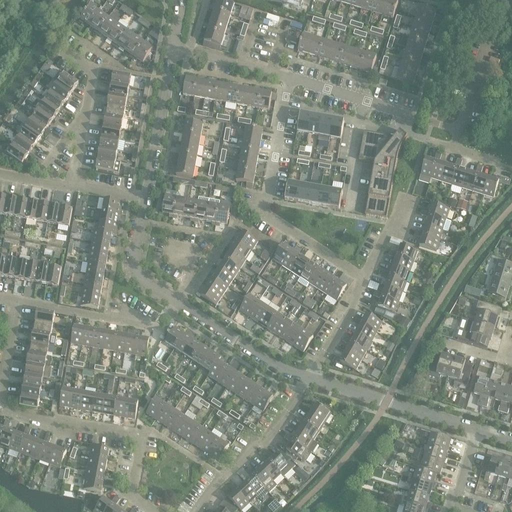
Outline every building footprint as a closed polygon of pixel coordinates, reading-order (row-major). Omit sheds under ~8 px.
[(218,0),(214,11),(231,16),(234,5),(218,0)] [(364,0),(353,0),(352,7),(362,10),(364,0)] [(376,0),(364,0),(362,10),(372,13),(376,0)] [(387,0),(376,0),(372,13),(383,16),(387,0)] [(398,3),(388,0),(387,0),(383,16),(393,19),(398,3)] [(92,4),(91,6),(79,22),(83,25),(84,23),(90,27),(100,13),(102,9),(95,4),(92,4)] [(420,7),(417,18),(433,23),(438,8),(431,6),(430,11),(420,7)] [(214,11),(211,21),(228,26),(231,16),(214,11)] [(100,13),(90,27),(96,31),(95,33),(97,35),(109,19),(100,13)] [(112,15),(109,19),(97,35),(100,37),(102,35),(108,39),(118,25),(121,21),(112,15)] [(433,23),(417,18),(413,28),(430,34),(433,23)] [(121,21),(118,25),(108,39),(114,43),(113,46),(115,47),(127,31),(129,27),(121,21)] [(211,21),(208,31),(224,37),(228,26),(211,21)] [(430,34),(413,28),(410,39),(426,44),(430,34)] [(127,31),(115,47),(118,49),(119,47),(126,52),(135,37),(127,31)] [(208,31),(203,47),(209,48),(211,44),(221,47),(224,37),(208,31)] [(314,39),(303,35),(298,52),(309,55),(314,39)] [(135,37),(126,52),(132,56),(130,58),(133,60),(144,44),(135,37)] [(324,42),(314,39),(309,55),(319,58),(324,42)] [(426,44),(410,39),(407,49),(423,54),(426,44)] [(335,45),(324,42),(319,58),(330,61),(335,45)] [(144,44),(133,60),(136,62),(137,60),(147,67),(151,61),(147,59),(154,50),(144,44)] [(345,48),(335,45),(330,61),(340,65),(345,48)] [(355,51),(345,48),(340,65),(350,68),(355,51)] [(423,54),(407,49),(404,59),(420,65),(423,54)] [(366,55),(355,51),(350,68),(361,71),(366,55)] [(376,58),(366,55),(361,71),(376,76),(378,69),(373,68),(376,58)] [(420,65),(404,59),(400,70),(417,75),(420,65)] [(51,65),(47,63),(43,69),(47,71),(51,65)] [(417,75),(400,70),(397,80),(413,86),(417,75)] [(39,74),(35,81),(39,83),(43,77),(39,74)] [(64,74),(58,84),(72,94),(79,84),(64,74)] [(114,74),(112,85),(129,88),(131,77),(114,74)] [(183,96),(194,98),(197,81),(186,79),(183,96)] [(39,83),(35,81),(30,87),(34,89),(39,83)] [(208,83),(197,81),(194,98),(205,100),(208,83)] [(218,85),(208,83),(205,100),(216,102),(218,85)] [(72,94),(58,84),(52,92),(66,102),(72,94)] [(129,88),(112,85),(110,95),(127,99),(129,88)] [(229,87),(218,85),(216,102),(226,104),(229,87)] [(240,89),(229,87),(226,104),(237,106),(240,89)] [(250,91),(240,89),(237,106),(247,108),(250,91)] [(261,93),(250,91),(247,108),(258,110),(261,93)] [(26,92),(22,98),(26,101),(30,95),(26,92)] [(66,102),(52,92),(45,101),(60,111),(66,102)] [(277,95),(261,93),(258,110),(269,112),(271,101),(276,102),(277,95)] [(127,99),(110,95),(108,106),(125,109),(127,99)] [(22,98),(18,105),(22,107),(26,101),(22,98)] [(60,111),(45,101),(39,110),(53,120),(60,111)] [(125,109),(108,106),(106,117),(123,121),(125,109)] [(14,110),(10,116),(14,119),(18,113),(14,110)] [(53,120),(39,110),(33,119),(47,129),(53,120)] [(308,135),(312,116),(301,114),(297,133),(308,135)] [(9,125),(14,119),(10,116),(5,122),(9,125)] [(319,137),(323,118),(312,116),(308,135),(319,137)] [(123,121),(106,117),(104,127),(122,130),(123,121)] [(187,118),(184,133),(201,136),(203,125),(193,123),(193,119),(187,118)] [(330,138),(333,120),(323,118),(319,137),(318,141),(329,143),(330,138)] [(47,129),(33,119),(27,128),(41,138),(47,129)] [(341,140),(344,122),(333,120),(330,138),(341,140)] [(122,130),(104,127),(102,138),(120,141),(122,130)] [(41,138),(27,128),(20,137),(35,147),(41,138)] [(246,128),(244,139),(261,142),(263,131),(246,128)] [(400,132),(395,138),(364,133),(359,161),(375,164),(366,215),(387,219),(396,166),(397,164),(397,162),(398,160),(398,158),(399,156),(399,154),(400,152),(402,148),(403,146),(404,144),(405,141),(408,138),(400,132)] [(201,136),(184,133),(182,144),(199,147),(201,136)] [(35,147),(20,137),(14,146),(29,156),(35,147)] [(120,141),(102,138),(101,149),(118,152),(120,141)] [(261,142),(244,139),(242,150),(259,153),(261,142)] [(29,156),(14,146),(10,144),(5,151),(8,154),(8,155),(22,165),(29,156)] [(199,147),(182,144),(180,155),(197,158),(199,147)] [(118,152),(101,149),(99,159),(116,163),(118,152)] [(259,153),(242,150),(240,161),(257,164),(259,153)] [(197,158),(180,155),(178,165),(195,168),(197,158)] [(441,159),(436,157),(434,162),(437,162),(431,179),(442,183),(447,166),(439,163),(441,159)] [(116,163),(99,159),(97,170),(114,173),(116,163)] [(426,159),(421,175),(419,182),(430,185),(431,179),(437,162),(434,162),(426,159)] [(257,164),(240,161),(238,171),(255,174),(257,164)] [(460,170),(461,166),(456,164),(455,168),(457,169),(452,186),(462,189),(468,172),(460,170)] [(195,168),(178,165),(176,176),(193,179),(195,168)] [(457,169),(455,168),(447,166),(442,183),(452,186),(457,169)] [(482,172),(477,170),(476,174),(478,175),(473,192),(483,196),(488,178),(481,176),(482,172)] [(255,174),(238,171),(236,182),(247,184),(246,189),(247,189),(253,190),(255,174)] [(478,175),(476,174),(468,172),(462,189),(473,192),(478,175)] [(496,181),(488,178),(483,196),(494,199),(499,182),(501,183),(503,179),(497,177),(496,181)] [(285,201),(296,203),(300,185),(288,183),(285,201)] [(300,185),(296,203),(307,205),(310,187),(300,185)] [(310,187),(307,205),(318,207),(321,189),(310,187)] [(321,189),(318,207),(329,209),(332,191),(321,189)] [(332,191),(329,209),(340,211),(343,193),(332,191)] [(8,199),(0,197),(0,215),(5,216),(8,199)] [(163,214),(170,215),(170,218),(173,218),(177,199),(166,197),(163,214)] [(205,222),(209,205),(209,200),(199,198),(198,203),(194,222),(198,223),(198,220),(205,222)] [(19,201),(8,199),(5,216),(16,218),(19,201)] [(187,201),(177,199),(173,218),(177,219),(177,217),(184,218),(187,201)] [(105,200),(103,211),(121,215),(123,203),(105,200)] [(216,226),(219,207),(220,202),(209,200),(209,205),(205,222),(213,223),(213,226),(216,226)] [(30,203),(19,201),(16,218),(27,220),(30,203)] [(198,203),(187,201),(184,218),(192,219),(191,222),(194,222),(198,203)] [(40,205),(30,203),(27,220),(37,222),(40,205)] [(460,203),(458,209),(465,211),(467,205),(460,203)] [(51,207),(40,205),(37,222),(48,224),(51,207)] [(450,210),(433,205),(430,213),(426,212),(425,217),(429,218),(429,216),(446,221),(450,210)] [(62,209),(51,207),(48,224),(58,226),(62,209)] [(230,209),(219,207),(216,226),(219,227),(220,224),(227,226),(229,217),(230,209)] [(73,211),(62,209),(58,226),(70,228),(73,211)] [(121,215),(103,211),(101,222),(119,225),(121,215)] [(449,233),(452,223),(446,221),(429,216),(429,218),(426,226),(443,231),(449,233)] [(119,225),(101,222),(99,233),(112,235),(112,236),(117,236),(119,225)] [(443,231),(426,226),(424,234),(420,232),(418,238),(422,239),(423,236),(440,242),(443,231)] [(112,235),(99,233),(94,232),(92,243),(110,246),(112,236),(112,235)] [(243,233),(237,242),(252,252),(258,243),(243,233)] [(423,236),(422,239),(420,247),(437,253),(440,242),(423,236)] [(237,242),(231,251),(246,261),(252,252),(237,242)] [(110,246),(92,243),(90,254),(108,257),(110,246)] [(283,245),(275,257),(273,260),(283,266),(292,251),(283,245)] [(401,246),(398,254),(394,253),(392,258),(396,259),(397,257),(414,263),(418,252),(401,246)] [(231,251),(225,260),(240,270),(246,261),(231,251)] [(301,257),(293,252),(292,251),(283,266),(292,272),(301,257)] [(108,257),(90,254),(88,264),(106,268),(108,257)] [(310,263),(301,257),(292,272),(301,278),(310,263)] [(414,263),(397,257),(396,259),(393,267),(410,273),(414,263)] [(8,261),(0,259),(0,276),(5,278),(8,261)] [(30,260),(29,264),(26,282),(37,284),(41,262),(30,260)] [(225,260),(219,269),(234,279),(240,270),(225,260)] [(19,262),(8,261),(5,278),(16,280),(19,262)] [(511,265),(498,261),(488,294),(505,299),(511,277),(511,265)] [(29,264),(19,262),(16,280),(26,282),(29,264)] [(51,264),(41,262),(37,284),(48,285),(51,268),(51,264)] [(310,284),(320,269),(310,263),(301,278),(299,282),(308,287),(310,284)] [(106,268),(88,264),(86,275),(104,278),(106,268)] [(410,273),(393,267),(391,275),(387,273),(385,278),(389,280),(390,277),(406,283),(410,273)] [(62,270),(51,268),(48,285),(59,287),(62,270)] [(219,269),(213,279),(228,288),(234,279),(219,269)] [(328,275),(320,269),(310,284),(319,290),(328,275)] [(104,278),(86,275),(84,286),(102,289),(104,278)] [(338,281),(329,275),(328,275),(319,290),(328,296),(338,281)] [(390,277),(389,280),(386,287),(403,294),(406,283),(390,277)] [(213,279),(207,288),(222,297),(228,288),(213,279)] [(347,287),(338,281),(328,296),(337,302),(347,287)] [(102,289),(84,286),(83,296),(100,299),(102,289)] [(403,294),(386,287),(383,295),(379,293),(378,298),(381,300),(382,297),(399,303),(403,294)] [(201,297),(216,307),(222,297),(207,288),(201,297)] [(100,299),(83,296),(81,307),(98,310),(100,299)] [(249,296),(240,311),(249,317),(259,302),(249,296)] [(382,297),(381,300),(378,308),(395,314),(399,303),(382,297)] [(259,302),(249,317),(258,323),(268,308),(259,302)] [(475,302),(471,314),(478,316),(475,323),(495,329),(498,318),(497,317),(495,316),(496,314),(490,312),(491,306),(475,302)] [(268,308),(258,323),(267,329),(277,314),(268,308)] [(38,311),(36,322),(53,325),(55,314),(38,311)] [(277,314),(267,329),(276,335),(286,320),(277,314)] [(367,315),(363,323),(359,320),(356,325),(360,327),(361,325),(377,333),(383,324),(382,323),(367,315)] [(403,317),(399,323),(406,327),(409,321),(403,317)] [(286,320),(276,335),(285,341),(295,326),(286,320)] [(469,321),(463,341),(479,346),(485,348),(487,342),(488,340),(490,341),(491,341),(495,329),(475,323),(469,321)] [(53,325),(36,322),(34,333),(51,336),(53,325)] [(361,325),(360,327),(356,334),(372,343),(377,333),(361,325)] [(295,326),(285,341),(294,347),(304,332),(295,326)] [(71,345),(82,347),(85,329),(74,327),(71,345)] [(166,343),(175,349),(185,334),(175,328),(166,343)] [(96,331),(85,329),(82,347),(93,348),(96,331)] [(107,333),(96,331),(93,348),(104,350),(107,333)] [(304,332),(294,347),(304,353),(314,338),(304,332)] [(51,336),(34,333),(32,343),(49,347),(55,348),(57,337),(51,336)] [(117,335),(107,333),(104,350),(114,352),(117,335)] [(194,340),(185,334),(175,349),(184,355),(194,340)] [(372,343),(356,334),(352,341),(349,339),(346,344),(350,346),(351,344),(367,352),(372,343)] [(128,337),(117,335),(114,352),(125,354),(128,337)] [(139,338),(128,337),(125,354),(135,356),(139,338)] [(150,341),(139,338),(135,356),(147,358),(150,341)] [(203,346),(194,340),(184,355),(193,361),(203,346)] [(49,347),(32,343),(30,354),(47,357),(49,347)] [(351,344),(350,346),(346,353),(361,362),(367,352),(351,344)] [(212,352),(203,346),(193,361),(202,367),(212,352)] [(221,358),(212,352),(202,367),(211,373),(218,362),(219,362),(221,358)] [(361,362),(346,353),(342,360),(338,358),(335,363),(339,365),(340,363),(356,372),(361,362)] [(47,357),(30,354),(28,365),(45,368),(50,369),(52,358),(47,357)] [(454,359),(442,355),(441,359),(439,358),(437,364),(431,362),(427,379),(439,383),(441,376),(448,378),(454,359)] [(466,362),(454,359),(448,378),(455,380),(454,387),(466,391),(471,374),(465,372),(467,367),(465,366),(466,362)] [(381,361),(377,368),(382,371),(386,364),(381,361)] [(228,368),(219,362),(218,362),(211,373),(208,377),(218,383),(228,368)] [(45,368),(28,365),(26,376),(43,379),(45,368)] [(237,374),(228,368),(218,383),(227,389),(237,374)] [(375,371),(372,377),(377,380),(381,374),(375,371)] [(246,380),(237,374),(227,389),(236,395),(246,380)] [(43,379),(26,376),(24,386),(41,389),(43,379)] [(482,408),(490,381),(479,378),(474,395),(481,397),(480,401),(479,401),(477,406),(482,408)] [(255,386),(246,380),(236,395),(245,401),(255,386)] [(500,385),(490,381),(482,408),(487,409),(489,404),(488,404),(489,399),(495,401),(500,385)] [(511,388),(500,385),(495,401),(501,403),(500,407),(498,412),(503,414),(511,388)] [(41,389),(24,386),(22,397),(40,400),(41,389)] [(264,392),(255,386),(245,401),(254,407),(264,392)] [(511,388),(503,414),(508,415),(509,410),(510,406),(511,406),(511,388)] [(60,407),(71,409),(74,392),(63,390),(60,407)] [(85,393),(74,392),(71,409),(82,411),(85,393)] [(273,398),(264,392),(254,407),(264,413),(273,398)] [(96,395),(85,393),(82,411),(92,413),(96,395)] [(106,397),(96,395),(92,413),(103,415),(106,397)] [(40,400),(22,397),(20,408),(38,411),(40,400)] [(117,399),(106,397),(103,415),(114,417),(117,399)] [(127,401),(117,399),(114,417),(124,419),(127,401)] [(156,399),(153,404),(152,405),(146,414),(156,420),(166,405),(156,399)] [(139,403),(127,401),(124,419),(135,421),(139,403)] [(332,414),(317,405),(318,403),(314,401),(311,405),(315,407),(310,414),(325,424),(332,414)] [(166,405),(156,420),(165,426),(175,411),(166,405)] [(175,411),(165,426),(174,432),(184,417),(175,411)] [(325,424),(310,414),(306,421),(303,419),(300,423),(303,426),(304,423),(319,433),(325,424)] [(184,417),(174,432),(183,438),(193,423),(184,417)] [(193,423),(183,438),(192,444),(201,429),(193,423)] [(303,426),(299,432),(314,442),(319,433),(304,423),(303,426)] [(10,427),(5,425),(3,429),(6,430),(0,444),(0,446),(9,450),(16,433),(8,431),(10,427)] [(201,429),(192,444),(201,450),(211,435),(201,429)] [(30,434),(25,432),(23,436),(26,437),(20,454),(30,458),(36,441),(28,438),(30,434)] [(318,445),(314,442),(299,432),(293,441),(308,451),(311,454),(313,453),(318,446),(318,445)] [(430,440),(428,447),(447,453),(451,441),(421,432),(419,436),(430,440)] [(23,436),(16,433),(9,450),(20,454),(26,437),(23,436)] [(211,435),(201,450),(210,456),(220,441),(211,435)] [(49,446),(50,442),(45,440),(44,444),(46,445),(40,462),(50,465),(56,449),(49,446)] [(46,445),(44,444),(36,441),(30,458),(40,462),(46,445)] [(220,441),(210,456),(219,462),(229,447),(220,441)] [(311,454),(308,451),(293,441),(287,451),(301,461),(304,463),(307,462),(311,455),(311,454)] [(64,451),(56,449),(50,465),(61,469),(67,453),(69,453),(70,449),(65,447),(64,451)] [(92,447),(90,458),(107,461),(109,450),(92,447)] [(447,453),(428,447),(426,454),(415,451),(414,455),(444,464),(447,453)] [(277,454),(271,460),(268,457),(264,461),(267,464),(269,462),(281,475),(290,467),(277,454)] [(444,464),(414,455),(412,459),(423,463),(421,470),(437,475),(440,476),(444,464)] [(107,461),(90,458),(88,469),(105,472),(107,461)] [(493,458),(488,474),(491,475),(498,478),(503,461),(493,458)] [(511,467),(511,463),(503,461),(498,478),(506,480),(508,481),(511,467)] [(267,464),(261,469),(273,482),(281,475),(269,462),(267,464)] [(105,472),(88,469),(86,479),(103,483),(105,472)] [(273,482),(261,469),(255,475),(252,472),(249,476),(251,479),(253,477),(265,490),(273,482)] [(437,475),(421,470),(418,469),(415,477),(404,473),(403,477),(433,487),(437,475)] [(305,483),(310,478),(302,471),(298,476),(305,483)] [(253,477),(251,479),(245,484),(257,497),(265,490),(253,477)] [(433,487),(403,477),(402,482),(412,485),(410,492),(430,498),(433,487)] [(103,483),(86,479),(84,490),(101,494),(103,483)] [(257,497),(245,484),(239,490),(237,487),(233,490),(235,493),(237,491),(250,505),(257,497)] [(240,511),(241,511),(250,505),(237,491),(235,493),(229,499),(240,511)] [(430,498),(410,492),(408,499),(397,496),(396,500),(426,510),(430,498)] [(94,511),(108,511),(113,506),(111,504),(104,499),(94,511)] [(425,511),(426,510),(396,500),(395,505),(405,508),(404,511),(425,511)] [(113,506),(108,511),(121,511),(122,511),(115,507),(118,504),(113,501),(111,504),(113,506)] [(276,501),(268,508),(271,511),(275,511),(281,507),(280,507),(276,501)]
